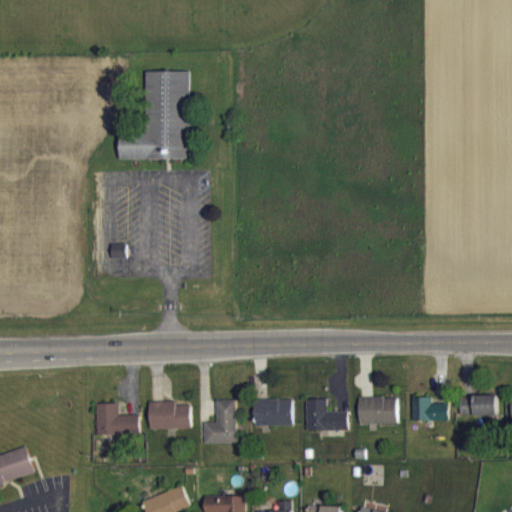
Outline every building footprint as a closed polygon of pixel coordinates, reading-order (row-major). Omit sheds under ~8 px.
[(121,170),(192,170),(191,82),(148,82),(148,143),(121,143),(121,170)] [(127,269),(127,255),(112,255),(112,269),(127,269)] [(461,428),(498,429),(498,407),(461,406),(461,428)] [(360,435),(398,434),(398,408),(360,408),(360,435)] [(413,432),(450,431),(450,414),(433,414),(433,408),(413,408),(413,432)] [(349,422),(328,422),(328,409),(307,410),(307,442),(349,441),(349,422)] [(294,436),(293,410),(255,411),(255,437),(294,436)] [(237,454),(237,411),(217,411),(218,433),(205,433),(206,454),(237,454)] [(151,440),(192,439),(192,415),(177,416),(177,412),(150,413),(151,440)] [(97,414),(98,446),(141,445),(141,425),(119,426),(119,414),(97,414)] [(0,493),(32,492),(32,463),(0,464),(0,493)] [(143,511),(142,511),(189,511),(184,497),(143,511)]
